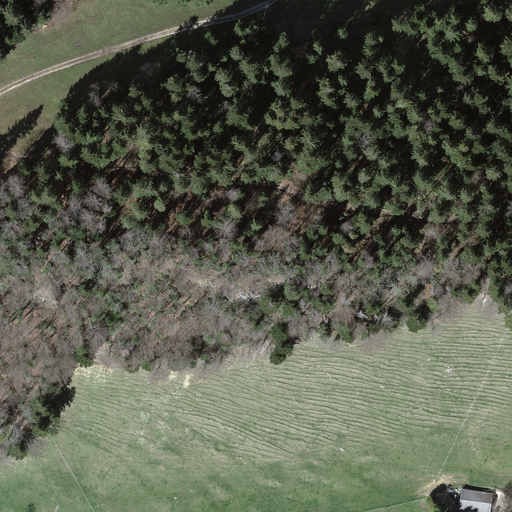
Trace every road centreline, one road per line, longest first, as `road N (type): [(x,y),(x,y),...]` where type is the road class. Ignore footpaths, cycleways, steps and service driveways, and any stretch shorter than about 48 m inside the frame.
road 1 (track): [(0,152),(263,181),(386,212),(511,214)]
road 2 (track): [(274,0),(0,91)]
